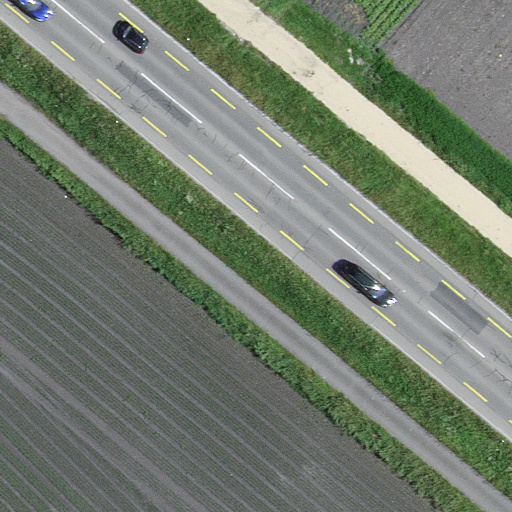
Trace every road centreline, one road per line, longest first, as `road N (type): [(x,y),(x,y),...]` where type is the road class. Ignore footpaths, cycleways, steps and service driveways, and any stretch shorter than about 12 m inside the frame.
road 1 (track): [(504,511),(0,96)]
road 2 (primary): [(511,379),(52,0)]
road 3 (track): [(221,0),(511,239)]
